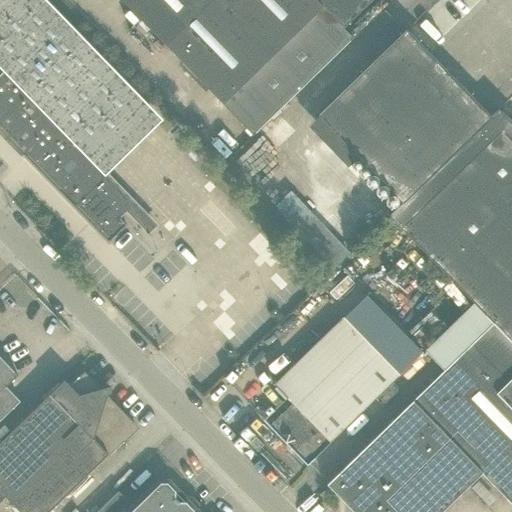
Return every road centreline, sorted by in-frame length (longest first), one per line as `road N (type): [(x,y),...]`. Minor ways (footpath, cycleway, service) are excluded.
road 1 (unclassified): [(0,222),(277,511)]
road 2 (unknown): [(157,387),(240,302),(241,266),(144,153)]
